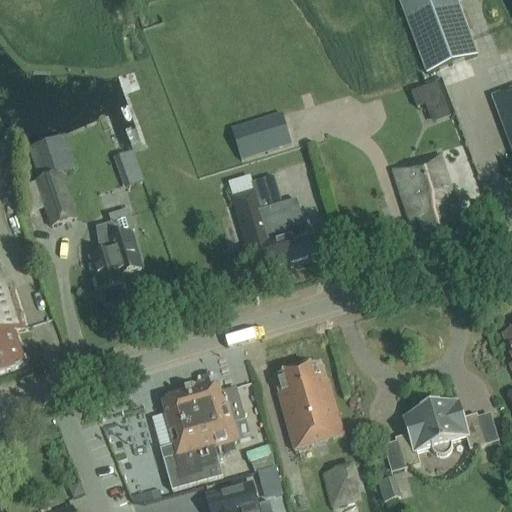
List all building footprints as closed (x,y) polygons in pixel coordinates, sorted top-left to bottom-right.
[(477,58),(455,0),(398,0),(427,77),(477,58)] [(511,91),(493,99),(511,150),(511,91)] [(241,163),(292,147),(282,114),(231,130),(241,163)] [(463,233),(454,207),(456,206),(440,158),(393,173),(409,220),(417,217),(428,246),(463,233)] [(34,185),(50,231),(75,223),(61,176),(34,185)] [(254,194),(233,200),(247,248),(242,249),(246,265),(259,262),(263,273),(314,258),(307,234),(306,234),(297,203),(283,207),(273,179),(252,185),(254,194)] [(122,285),(120,278),(142,272),(144,271),(134,235),(133,234),(135,233),(129,212),(111,217),(114,227),(98,231),(106,256),(101,258),(91,261),(100,292),(122,285)] [(0,375),(26,368),(15,333),(25,331),(12,289),(3,289),(0,278),(0,375)] [(511,334),(503,339),(511,360),(511,365),(510,367),(511,371),(511,334)] [(345,440),(329,383),(325,384),(320,366),(275,379),(276,398),(278,397),(294,454),(345,440)] [(174,448),(160,452),(164,469),(171,495),(177,493),(222,480),(221,475),(218,465),(213,449),(234,443),(229,425),(246,421),(242,409),(237,391),(221,395),(220,395),(217,385),(172,398),(168,399),(164,406),(165,410),(164,410),(174,448)] [(431,453),(432,454),(435,457),(437,458),(440,459),(442,459),(444,459),(446,458),(448,456),(450,453),(451,451),(451,448),(451,447),(466,443),(469,456),(486,452),(478,420),(465,424),(460,406),(441,411),(441,410),(421,416),(422,417),(403,422),(408,439),(395,443),(403,474),(420,470),(416,457),(431,453)] [(360,503),(353,470),(324,477),(332,509),(360,503)] [(252,487),(206,499),(209,511),(271,511),(270,504),(258,508),(252,487)]
